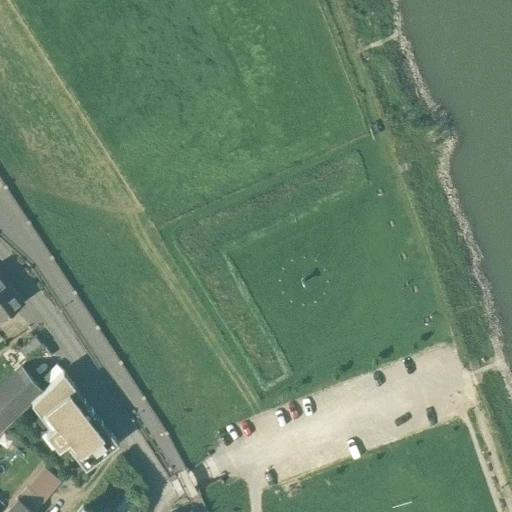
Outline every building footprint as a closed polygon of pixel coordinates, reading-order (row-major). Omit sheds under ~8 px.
[(0,272),(0,319),(24,303),(0,272)] [(36,336),(19,350),(28,360),(44,346),(36,336)] [(0,430),(1,430),(0,429),(26,404),(43,389),(22,364),(0,382),(0,430)] [(118,443),(65,373),(29,405),(58,441),(47,448),(60,465),(70,458),(81,475),(118,443)] [(45,467),(30,486),(46,499),(61,480),(45,467)] [(33,511),(18,498),(5,511),(33,511)]
